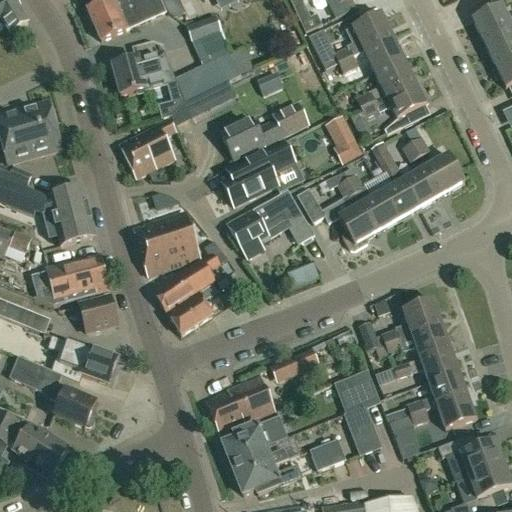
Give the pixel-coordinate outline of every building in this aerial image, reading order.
[(0,0),(0,20),(1,20),(11,35),(28,25),(19,10),(20,9),(15,0),(0,0)] [(101,44),(135,29),(166,16),(159,0),(116,0),(88,12),(101,44)] [(184,14),(177,0),(160,0),(167,14),(173,19),(184,14)] [(293,0),(290,2),(300,24),(311,19),(301,0),(293,0)] [(472,21),(483,45),(511,30),(508,22),(501,7),(472,21)] [(353,60),(363,54),(393,40),(382,17),(352,31),(345,35),(352,48),(348,50),(333,57),(338,67),(352,60),(353,60)] [(192,46),(202,42),(211,69),(219,66),(232,61),(222,34),(222,35),(216,20),(186,30),(192,46)] [(494,68),(511,59),(511,30),(483,45),(494,68)] [(289,51),(299,46),(294,35),(284,39),(289,51)] [(363,54),(369,65),(374,77),(404,62),(393,40),(363,54)] [(176,87),(167,67),(162,48),(152,45),(135,49),(138,61),(112,68),(120,98),(146,91),(147,94),(176,87)] [(257,58),(243,58),(244,76),(257,76),(257,58)] [(505,91),(511,87),(511,59),(494,68),(505,91)] [(357,71),(352,60),(338,67),(343,78),(357,71)] [(415,85),(404,62),(374,77),(380,89),(385,99),(415,85)] [(276,79),(260,85),(265,98),(281,92),(276,79)] [(360,112),(349,117),(354,128),(365,122),(380,115),(380,116),(391,110),(401,131),(417,123),(417,122),(413,114),(426,108),(426,107),(428,106),(429,103),(425,93),(422,93),(419,94),(415,85),(385,99),(375,104),(374,105),(360,111),(360,112)] [(220,106),(213,92),(198,99),(205,113),(220,106)] [(360,111),(374,105),(369,95),(355,102),(360,111)] [(0,140),(1,144),(55,128),(49,105),(0,118),(0,140)] [(137,181),(174,161),(163,140),(175,134),(169,121),(119,147),(137,181)] [(257,133),(252,121),(220,136),(234,164),(265,149),(265,148),(280,140),(272,125),(257,133)] [(337,149),(350,142),(339,121),(326,127),(337,149)] [(208,122),(194,127),(198,138),(212,134),(208,122)] [(8,167),(62,151),(55,128),(1,144),(8,167)] [(420,160),(430,155),(421,140),(412,146),(420,160)] [(234,212),(277,190),(272,179),(294,167),(283,145),(232,170),(237,180),(222,187),(234,212)] [(404,182),(383,145),(372,152),(393,189),(382,194),(398,223),(420,210),(404,182)] [(410,166),(420,160),(412,146),(401,151),(410,166)] [(441,198),(464,185),(448,157),(425,170),(441,198)] [(12,172),(0,166),(0,179),(19,188),(27,190),(32,178),(13,169),(12,172)] [(420,210),(441,198),(425,170),(404,182),(420,210)] [(356,178),(352,171),(343,175),(376,235),(398,223),(382,194),(372,200),(365,189),(363,190),(356,177),(356,178)] [(376,235),(343,175),(324,184),(329,193),(336,189),(344,201),(342,202),(349,213),(338,219),(346,234),(343,236),(342,239),(349,252),(354,253),(366,246),(367,243),(366,241),(376,235)] [(48,199),(27,190),(19,188),(11,207),(37,218),(44,216),(48,232),(51,243),(58,241),(60,248),(95,239),(82,190),(48,199)] [(312,227),(325,220),(309,192),(296,199),(312,227)] [(301,218),(287,194),(253,212),(228,227),(244,256),(248,262),(261,255),(263,250),(261,247),(271,242),(263,229),(283,217),(289,226),(301,218)] [(148,278),(199,263),(184,215),(133,231),(148,278)] [(0,255),(4,258),(12,239),(0,233),(0,255)] [(15,235),(9,248),(24,255),(30,241),(15,235)] [(57,306),(109,293),(99,255),(47,268),(57,306)] [(166,316),(213,286),(207,275),(219,267),(213,257),(200,265),(153,296),(166,316)] [(302,284),(321,279),(318,269),(299,274),(302,284)] [(226,310),(240,301),(226,280),(167,318),(180,339),(212,319),(209,313),(222,304),(226,310)] [(86,335),(117,327),(110,300),(79,307),(86,335)] [(0,319),(24,329),(30,315),(0,302),(0,319)] [(399,342),(411,338),(442,327),(433,303),(402,314),(407,327),(395,331),(395,332),(380,337),(380,338),(376,340),(370,324),(355,331),(365,355),(374,352),(399,342)] [(419,361),(450,350),(442,327),(411,338),(399,342),(404,353),(402,353),(403,355),(416,351),(419,361)] [(387,359),(404,353),(399,342),(374,352),(378,361),(387,358),(387,359)] [(91,354),(72,348),(68,359),(86,365),(82,377),(109,386),(117,362),(91,353),(91,354)] [(392,371),(395,380),(396,382),(411,377),(423,373),(428,385),(458,374),(450,350),(419,361),(407,366),(407,365),(392,370),(392,371)] [(276,386),(319,368),(312,351),(269,369),(276,386)] [(55,418),(85,431),(86,430),(88,431),(92,430),(97,419),(95,416),(93,415),(97,406),(65,392),(65,393),(57,390),(45,384),(49,374),(18,360),(10,381),(9,382),(45,396),(44,398),(60,406),(55,418)] [(354,389),(371,382),(367,372),(350,378),(354,389)] [(433,399),(436,408),(467,397),(458,374),(428,385),(433,399)] [(219,438),(274,414),(259,379),(206,403),(219,438)] [(476,422),(467,397),(436,408),(440,420),(445,433),(476,422)] [(409,418),(425,412),(421,403),(406,408),(409,418)] [(352,436),(360,458),(380,450),(365,409),(351,414),(353,420),(358,433),(352,436)] [(428,423),(425,412),(409,418),(410,419),(413,428),(428,423)] [(28,430),(17,428),(19,424),(0,414),(0,428),(22,439),(25,434),(33,439),(30,444),(48,455),(47,457),(59,465),(68,452),(66,451),(68,447),(46,433),(44,437),(29,428),(28,430)] [(400,422),(389,426),(394,439),(410,434),(408,430),(413,428),(410,419),(400,422)] [(229,463),(265,449),(261,440),(283,432),(278,420),(234,437),(236,442),(223,447),(229,463)] [(22,439),(0,428),(0,458),(1,459),(10,443),(17,446),(13,453),(23,459),(20,463),(47,480),(49,476),(51,477),(59,465),(47,457),(48,455),(30,444),(33,439),(25,434),(22,439)] [(468,453),(464,441),(438,450),(442,462),(446,460),(455,485),(469,480),(468,479),(503,466),(495,444),(468,453)] [(317,474),(345,463),(337,442),(309,453),(317,474)] [(268,457),(265,449),(229,463),(237,482),(272,468),(288,461),(284,451),(268,457)] [(477,502),(511,490),(503,466),(468,479),(469,480),(477,502)] [(276,477),(272,468),(237,482),(243,498),(256,493),(258,498),(302,481),(297,468),(276,477)] [(426,480),(419,483),(424,496),(438,491),(436,485),(426,480)] [(416,511),(412,500),(364,507),(363,508),(363,511),(416,511)] [(321,511),(363,511),(363,508),(364,507),(363,503),(321,510),(321,511)] [(475,511),(472,503),(450,511),(475,511)]
